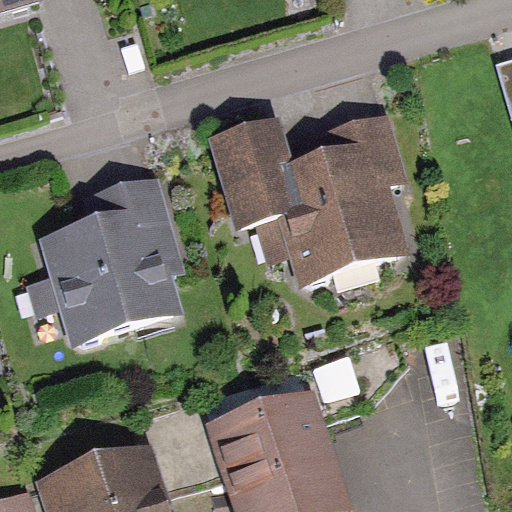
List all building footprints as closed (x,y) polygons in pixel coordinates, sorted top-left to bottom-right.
[(0,0),(0,20),(46,8),(43,0),(0,0)] [(511,77),(502,81),(511,114),(511,77)] [(284,135),(218,151),(241,246),(258,241),(267,276),(287,270),(294,297),(404,270),(388,204),(410,198),(393,127),(289,152),(284,135)] [(160,190),(90,210),(98,236),(42,252),(52,288),(26,295),(37,333),(60,327),(69,357),(185,325),(175,290),(188,287),(160,190)] [(347,511),(315,405),(213,436),(236,511),(347,511)] [(169,511),(154,458),(41,492),(47,511),(169,511)]
